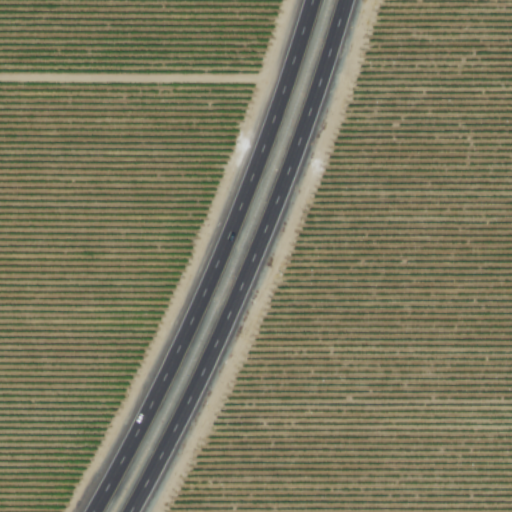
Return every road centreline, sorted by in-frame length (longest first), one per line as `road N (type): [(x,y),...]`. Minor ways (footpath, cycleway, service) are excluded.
road 1 (primary): [(313,0),(226,245),(95,511)]
road 2 (primary): [(133,511),(258,256),(348,0)]
